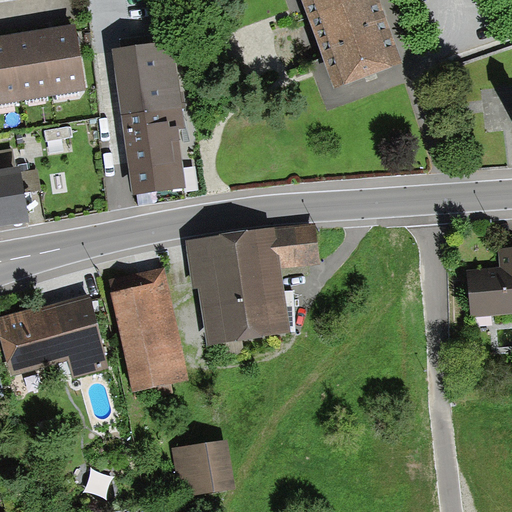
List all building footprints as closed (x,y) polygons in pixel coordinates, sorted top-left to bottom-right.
[(389,0),(302,0),(338,92),(414,64),(389,0)] [(67,38),(0,48),(0,99),(75,87),(67,38)] [(164,51),(116,58),(136,198),(185,190),(164,51)] [(0,223),(28,220),(21,170),(0,172),(0,223)] [(273,237),(198,249),(213,343),(288,332),(273,237)] [(501,268),(467,271),(471,317),(511,313),(511,246),(499,248),(501,268)] [(171,267),(109,281),(135,393),(196,378),(171,267)] [(92,291),(1,312),(18,387),(109,366),(92,291)] [(220,442),(178,449),(184,493),(227,487),(220,442)] [(116,478),(82,472),(79,491),(113,496),(116,478)]
